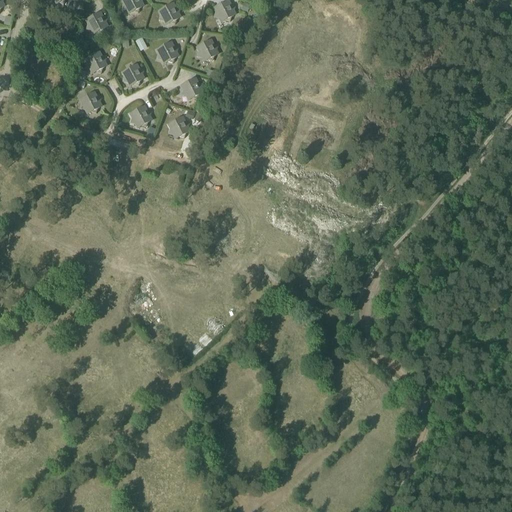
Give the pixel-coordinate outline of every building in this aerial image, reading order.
[(143,3),(143,0),(121,0),(121,1),(123,5),(122,10),(127,11),(129,16),(134,13),(138,14),(139,10),(145,7),(143,3)] [(215,14),(214,18),(219,20),(221,24),(226,21),(230,23),(231,19),(237,16),(234,11),(236,7),(231,5),(229,1),(213,9),(215,14)] [(163,23),(166,27),(171,24),(175,25),(176,21),(181,19),(179,15),(181,10),(176,8),(174,3),(158,12),(160,17),(159,21),(163,23)] [(244,3),(241,11),(247,13),(250,5),(244,3)] [(88,25),(87,30),(90,31),(93,36),(98,33),(102,34),(104,30),(109,28),(106,24),(108,19),(102,17),(100,13),(86,21),(88,25)] [(336,27),(301,41),(309,62),(344,48),(336,27)] [(135,42),(140,52),(147,49),(142,39),(135,42)] [(196,58),(201,59),(203,64),(209,61),(213,62),(214,58),(219,55),(217,51),(219,46),(214,44),(211,40),(195,48),(198,53),(196,58)] [(157,60),(162,62),(164,66),(169,63),(173,64),(174,61),(180,58),(177,54),(179,49),(174,47),(172,43),(156,51),(158,56),(157,60)] [(86,69),(90,70),(92,76),(97,73),(101,74),(103,70),(108,67),(105,63),(107,58),(101,56),(99,53),(85,60),(87,65),(86,69)] [(294,78),(297,68),(287,64),(284,75),(294,78)] [(122,83),(127,84),(129,88),(135,85),(139,87),(140,83),(145,80),(143,76),(145,71),(140,69),(137,65),(121,74),(124,78),(122,83)] [(48,84),(58,85),(58,68),(48,67),(48,84)] [(182,91),(181,96),(185,97),(188,102),(193,100),(197,100),(199,96),(204,94),(202,89),(203,85),(198,83),(196,79),(180,87),(182,91)] [(80,101),(82,105),(81,110),(84,111),(86,116),(92,113),(96,114),(97,110),(103,108),(101,104),(103,99),(96,97),(94,93),(80,101)] [(129,115),(131,120),(130,124),(135,126),(137,130),(142,127),(146,128),(148,124),(153,121),(150,117),(152,112),(147,111),(145,106),(129,115)] [(170,130),(168,135),(173,137),(175,141),(181,138),(184,140),(186,135),(191,133),(189,128),(190,123),(186,122),(183,117),(167,125),(170,130)] [(262,174),(340,195),(343,181),(331,178),(330,182),(265,164),(262,174)] [(0,176),(0,178),(1,183),(0,183),(0,191),(4,190),(7,198),(19,194),(13,173),(0,176)] [(134,191),(135,185),(130,184),(132,177),(119,174),(117,188),(134,191)] [(188,205),(183,224),(197,228),(203,209),(188,205)] [(154,219),(150,218),(143,235),(159,241),(164,226),(168,227),(172,218),(157,212),(154,219)] [(155,268),(152,278),(163,281),(165,271),(155,268)] [(180,276),(177,286),(187,290),(190,280),(180,276)] [(200,282),(196,296),(205,298),(209,284),(200,282)] [(220,288),(214,300),(225,305),(230,292),(220,288)] [(0,296),(0,315),(4,319),(13,309),(0,297),(0,296)] [(205,340),(208,337),(212,341),(220,334),(211,324),(200,335),(205,340)] [(156,327),(149,334),(153,339),(161,333),(156,327)] [(132,340),(135,349),(143,346),(140,337),(132,340)] [(147,375),(143,385),(151,388),(155,378),(147,375)] [(253,392),(262,390),(261,383),(251,385),(253,392)] [(6,420),(18,431),(24,424),(12,413),(6,420)] [(51,449),(43,458),(51,464),(58,455),(51,449)] [(35,461),(27,469),(34,477),(43,470),(35,461)] [(161,466),(151,468),(153,478),(163,477),(161,466)] [(13,478),(7,486),(17,494),(23,487),(13,478)] [(100,494),(108,490),(104,483),(96,487),(100,494)] [(115,500),(105,504),(108,511),(111,511),(119,509),(115,500)]
